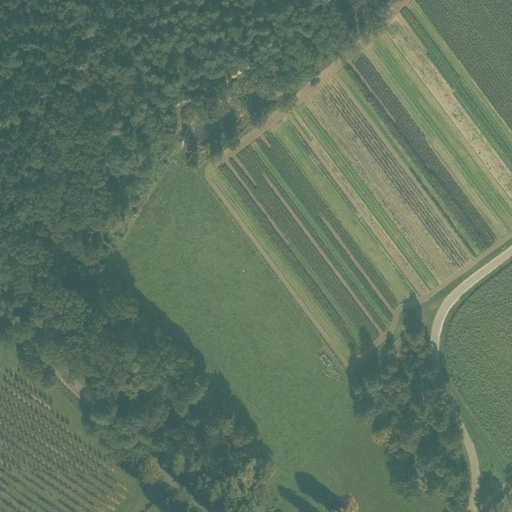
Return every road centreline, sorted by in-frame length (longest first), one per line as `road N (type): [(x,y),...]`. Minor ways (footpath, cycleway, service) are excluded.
road 1 (track): [(0,201),(158,112),(223,86),(316,0)]
road 2 (unclassified): [(469,511),(476,476),(470,444),(443,388),(434,338),(460,288),(511,250)]
road 3 (unclassified): [(206,511),(0,308)]
road 4 (track): [(148,0),(108,121),(111,141)]
